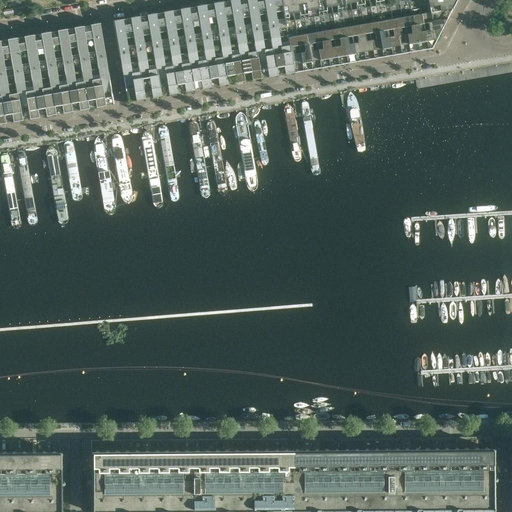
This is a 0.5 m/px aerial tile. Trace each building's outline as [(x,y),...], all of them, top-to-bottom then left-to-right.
[(238,46),(230,0),(213,3),(221,49),(238,46)] [(254,43),(246,0),(230,0),(238,46),(254,43)] [(271,40),(263,0),(246,0),(254,43),(271,40)] [(288,37),(281,0),(263,0),(271,40),(288,37)] [(307,34),(300,0),(281,0),(288,37),(305,34),(307,34)] [(326,31),(320,0),(300,0),(307,34),(323,31),(326,31)] [(345,27),(339,0),(320,0),(326,31),(341,28),(345,27)] [(363,24),(359,0),(339,0),(345,27),(359,25),(363,24)] [(382,21),(378,0),(359,0),(363,24),(376,22),(382,21)] [(401,18),(398,0),(378,0),(382,21),(394,19),(401,18)] [(420,14),(417,0),(398,0),(401,18),(412,16),(420,14)] [(430,13),(427,0),(417,0),(420,14),(430,13)] [(446,20),(455,0),(427,0),(430,13),(431,22),(446,20)] [(221,49),(213,3),(196,6),(204,52),(221,49)] [(204,52),(196,6),(180,9),(188,55),(204,52)] [(188,55),(180,9),(163,12),(171,58),(188,55)] [(171,58),(163,12),(147,15),(155,61),(171,58)] [(431,48),(446,20),(431,22),(430,13),(420,14),(412,16),(418,51),(431,48)] [(155,61),(147,15),(130,18),(138,64),(155,61)] [(412,16),(401,18),(394,19),(401,54),(418,51),(412,16)] [(138,64),(130,18),(113,21),(121,67),(138,64)] [(401,54),(394,19),(382,21),(376,22),(382,57),(401,54)] [(376,22),(363,24),(359,25),(365,60),(382,57),(376,22)] [(74,78),(83,77),(91,75),(99,74),(105,106),(114,104),(113,104),(99,23),(90,25),(83,26),(73,28),(66,29),(57,30),(57,31),(50,32),(40,33),(40,34),(33,35),(23,36),(23,37),(16,38),(7,39),(7,40),(0,40),(0,91),(8,90),(16,89),(24,87),(33,86),(41,84),(49,83),(58,81),(66,80),(74,78)] [(365,60),(359,25),(345,27),(341,28),(347,63),(365,60)] [(347,63),(341,28),(326,31),(323,31),(329,66),(347,63)] [(329,66),(323,31),(307,34),(305,34),(312,69),(329,66)] [(312,69),(305,34),(288,37),(294,73),(303,71),(312,69)] [(294,73),(288,37),(271,40),(277,76),(285,74),(294,73)] [(277,76),(271,40),(254,43),(260,79),(277,76)] [(260,79),(254,43),(238,46),(244,81),(260,79)] [(244,81),(238,46),(221,49),(227,84),(244,81)] [(227,84),(221,49),(204,52),(211,87),(227,84)] [(211,87),(204,52),(188,55),(194,90),(202,89),(211,87)] [(194,90),(188,55),(171,58),(177,93),(194,90)] [(177,93),(171,58),(155,61),(161,96),(177,93)] [(161,96),(155,61),(138,64),(144,99),(161,96)] [(144,99),(138,64),(121,67),(127,102),(144,99)] [(105,106),(99,74),(91,75),(96,107),(105,106)] [(96,107),(91,75),(83,77),(88,109),(96,107)] [(88,109),(83,77),(74,78),(80,110),(88,109)] [(80,110),(74,78),(66,80),(72,112),(80,110)] [(72,112),(66,80),(58,81),(63,113),(72,112)] [(63,113),(58,81),(49,83),(55,115),(63,113)] [(55,115),(49,83),(41,84),(47,116),(55,115)] [(47,116),(41,84),(33,86),(38,118),(47,116)] [(38,118),(33,86),(24,87),(30,119),(38,118)] [(30,119),(24,87),(16,89),(22,120),(30,119)] [(22,120),(16,89),(8,90),(13,122),(22,120)] [(13,122),(8,90),(0,91),(0,94),(5,123),(13,122)] [(358,95),(353,96),(347,99),(364,166),(370,167),(375,165),(361,99),(358,95)] [(300,113),(300,115),(311,160),(316,161),(321,158),(311,112),(310,110),(310,109),(309,107),(308,106),(307,104),(306,103),(305,102),(304,101),(303,100),(302,101),(301,103),(301,105),(300,107),(300,109),(300,111),(300,113)] [(310,106),(310,107),(326,174),(327,174),(328,175),(329,176),(330,176),(331,176),(332,176),(333,176),(334,175),(335,174),(335,173),(336,173),(336,172),(336,171),(336,170),(319,104),(319,103),(318,102),(317,101),(316,101),(315,101),(314,101),(313,101),(312,102),(311,102),(311,103),(310,103),(310,104),(310,105),(310,106)] [(284,118),(284,119),(292,168),(292,169),(293,170),(293,171),(294,172),(294,173),(295,174),(296,174),(297,175),(298,175),(299,175),(300,174),(301,174),(302,173),(302,172),(303,172),(303,171),(304,170),(304,168),(304,167),(304,166),(295,117),(295,115),(295,114),(294,112),(293,111),(293,110),(292,108),(291,107),(289,106),(288,105),(287,104),(286,105),(285,107),(285,108),(284,110),(284,111),(284,113),(284,114),(284,116),(284,118)] [(239,114),(239,115),(244,141),(244,142),(245,142),(246,143),(247,143),(248,143),(249,143),(250,143),(250,142),(251,142),(251,141),(251,140),(251,139),(246,113),(245,112),(244,111),(243,111),(242,111),(241,111),(240,111),(240,112),(239,113),(239,114)] [(255,123),(255,124),(262,161),(262,162),(263,163),(264,163),(265,164),(266,164),(267,164),(268,163),(269,163),(269,162),(269,161),(270,160),(262,122),(261,121),(261,120),(260,120),(259,119),(258,118),(257,118),(256,119),(256,120),(255,121),(255,122),(255,123)] [(191,123),(191,124),(199,169),(200,170),(201,171),(202,171),(203,171),(204,171),(205,170),(206,170),(206,169),(206,168),(207,168),(207,167),(198,122),(198,121),(197,120),(196,120),(195,119),(194,119),(193,120),(192,120),(192,121),(191,121),(191,122),(191,123)] [(160,135),(167,178),(168,178),(168,179),(169,179),(169,180),(170,180),(171,180),(172,180),(173,180),(173,179),(174,179),(175,178),(175,177),(176,176),(168,134),(168,133),(167,132),(167,131),(166,131),(165,130),(164,129),(163,129),(162,130),(161,131),(161,132),(160,132),(160,133),(160,134),(160,135)] [(143,138),(150,178),(151,179),(152,180),(153,180),(154,180),(155,180),(156,180),(157,180),(157,179),(158,179),(159,178),(159,177),(152,136),(152,135),(152,134),(151,134),(150,133),(150,132),(149,132),(148,131),(147,131),(146,132),(145,133),(145,134),(144,135),(144,136),(143,137),(143,138)] [(111,139),(111,140),(121,196),(122,197),(122,198),(123,199),(123,200),(124,200),(125,201),(126,202),(127,202),(128,203),(129,203),(130,202),(131,202),(131,201),(132,200),(132,199),(133,198),(133,197),(133,196),(133,195),(133,194),(123,138),(122,137),(122,136),(121,135),(120,135),(120,134),(119,133),(118,133),(117,133),(116,132),(115,133),(114,133),(113,134),(113,135),(112,136),(112,137),(111,138),(111,139)] [(64,145),(73,198),(73,199),(74,200),(75,201),(76,201),(77,201),(78,201),(79,201),(80,201),(81,200),(82,200),(82,199),(83,198),(83,197),(83,196),(74,143),(73,142),(72,141),(71,141),(70,141),(69,141),(68,141),(67,142),(66,142),(65,143),(64,144),(64,145)] [(100,170),(105,170),(105,168),(106,165),(106,163),(106,161),(106,159),(105,157),(105,154),(105,152),(104,150),(103,148),(102,146),(101,144),(100,142),(99,144),(99,146),(98,148),(98,150),(97,152),(97,154),(97,157),(97,159),(97,161),(98,163),(98,165),(99,168),(100,170)] [(49,156),(49,157),(56,200),(56,201),(57,201),(57,202),(58,203),(59,203),(60,204),(61,204),(62,204),(63,203),(64,203),(65,202),(65,201),(66,201),(66,200),(66,199),(59,156),(59,155),(59,154),(58,154),(57,153),(56,152),(55,152),(54,152),(53,152),(52,152),(51,153),(50,153),(50,154),(49,155),(49,156)] [(29,198),(25,162),(25,161),(24,160),(23,159),(22,159),(21,159),(20,159),(20,160),(19,160),(19,161),(18,162),(18,163),(22,199),(23,200),(24,201),(25,201),(26,201),(27,201),(28,200),(28,199),(29,198)] [(17,194),(13,167),(12,166),(12,165),(11,164),(10,163),(9,162),(9,161),(6,160),(5,162),(4,163),(4,164),(3,165),(3,166),(3,167),(3,169),(7,195),(7,197),(8,197),(9,198),(11,198),(12,198),(14,198),(16,197),(16,196),(17,195),(17,194)] [(482,448),(492,448),(491,436),(482,436),(482,448)] [(492,484),(492,474),(492,472),(492,462),(492,461),(492,450),(492,449),(489,449),(484,449),(479,449),(479,451),(474,451),(474,449),(469,449),(464,449),(459,449),(454,449),(449,449),(449,451),(444,451),(444,449),(439,449),(434,449),(429,449),(429,450),(424,450),(419,450),(419,451),(414,451),(414,450),(409,450),(409,449),(404,449),(404,450),(399,450),(399,451),(395,451),(395,450),(391,450),(392,510),(493,509),(493,508),(493,507),(492,507),(492,497),(492,496),(492,486),(492,484)] [(292,511),(291,451),(289,451),(289,450),(284,450),(284,451),(279,451),(279,452),(274,452),(274,451),(269,451),(269,450),(264,451),(259,451),(254,451),(249,451),(249,452),(244,452),(244,451),(239,451),(234,451),(229,451),(224,451),(219,451),(219,453),(214,453),(214,451),(209,451),(204,451),(199,451),(199,452),(194,452),(194,451),(192,451),(192,511),(292,511)] [(392,510),(391,450),(389,450),(389,451),(384,451),(384,450),(379,450),(374,450),(369,450),(369,451),(364,452),(364,450),(359,450),(354,450),(349,450),(344,450),(339,450),(339,452),(334,452),(334,450),(329,450),(324,451),(324,450),(319,450),(314,450),(309,450),(309,452),(304,452),(304,450),(299,451),(294,451),(291,451),(292,511),(392,510)] [(110,511),(192,511),(192,451),(189,451),(189,452),(184,452),(184,451),(179,451),(174,451),(169,451),(169,453),(164,453),(164,452),(159,452),(154,452),(149,452),(149,451),(144,451),(144,452),(139,452),(139,453),(134,453),(134,452),(129,452),(124,452),(119,452),(114,452),(109,452),(109,453),(104,453),(104,452),(99,452),(94,452),(95,452),(91,452),(91,454),(91,464),(91,465),(91,475),(91,477),(91,487),(91,489),(91,499),(91,500),(91,511),(110,511)] [(60,487),(60,477),(60,476),(60,466),(60,464),(60,454),(60,452),(56,452),(56,453),(51,453),(51,452),(46,452),(46,454),(41,454),(41,453),(36,453),(32,453),(27,453),(27,452),(22,452),(22,453),(16,453),(16,454),(12,454),(12,453),(7,453),(2,453),(0,452),(0,511),(60,511),(60,501),(60,499),(60,489),(60,487)]
